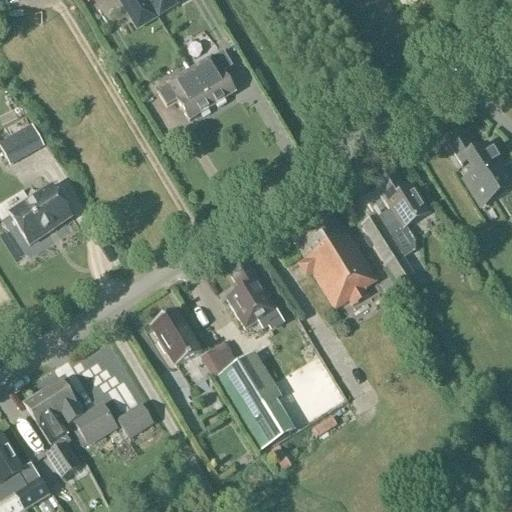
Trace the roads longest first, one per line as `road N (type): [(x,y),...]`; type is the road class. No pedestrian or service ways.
road 1 (tertiary): [(103,311),(511,38)]
road 2 (unclassified): [(227,511),(103,311)]
road 3 (tertiary): [(0,381),(103,311)]
